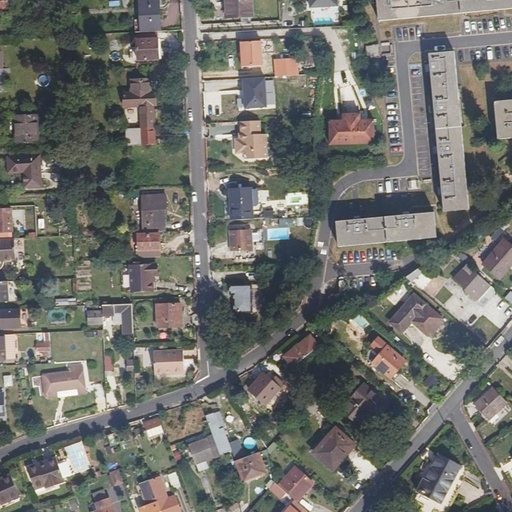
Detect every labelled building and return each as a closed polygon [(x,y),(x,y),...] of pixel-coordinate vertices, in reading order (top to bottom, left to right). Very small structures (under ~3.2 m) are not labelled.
[(136,20),(136,33),(138,33),(159,32),(160,32),(158,0),(151,0),(141,1),(141,20),(136,20)] [(252,18),(251,0),(225,0),(226,19),(252,18)] [(339,8),(338,0),(308,0),(309,10),(339,8)] [(511,8),(511,0),(376,0),(378,22),(511,8)] [(71,8),(63,9),(64,37),(72,36),(71,8)] [(159,32),(138,33),(139,50),(139,61),(160,59),(159,32)] [(262,68),(261,42),(242,43),(243,69),(262,68)] [(379,57),(378,47),(368,48),(369,58),(379,57)] [(469,209),(454,53),(429,55),(445,212),(469,209)] [(276,61),(276,78),(298,77),(297,60),(276,61)] [(128,146),(156,144),(154,105),(157,105),(156,92),(153,92),(152,80),(133,81),(133,93),(126,94),(127,107),(142,106),(143,128),(127,129),(128,146)] [(55,98),(55,107),(67,106),(67,98),(55,98)] [(511,137),(511,100),(496,102),(499,139),(511,137)] [(341,123),(328,123),(328,147),(373,146),(371,122),(358,123),(357,113),(340,113),(341,123)] [(38,143),(37,114),(15,115),(17,143),(38,143)] [(261,133),(261,119),(241,120),(241,136),(238,136),(235,139),(235,148),(238,151),(248,151),(247,157),(259,156),(259,150),(267,150),(266,133),(261,133)] [(41,187),(40,156),(8,158),(9,172),(11,172),(24,172),(25,187),(25,188),(41,187)] [(25,187),(24,172),(11,172),(11,188),(25,187)] [(231,191),(232,220),(252,219),(251,213),(260,213),(260,190),(231,191)] [(144,232),(165,231),(165,218),(167,217),(166,195),(142,196),(144,232)] [(0,208),(0,232),(13,232),(12,208),(0,208)] [(438,238),(435,213),(333,224),(335,249),(438,238)] [(72,217),(57,218),(58,236),(73,236),(72,217)] [(243,232),(243,224),(232,224),(233,258),(244,258),(243,244),(246,244),(246,240),(249,240),(249,232),(243,232)] [(137,258),(161,257),(159,235),(138,236),(139,251),(137,251),(137,258)] [(72,237),(56,237),(56,251),(72,250),(72,237)] [(13,239),(0,239),(0,260),(0,261),(15,260),(13,239)] [(511,264),(511,246),(505,240),(484,264),(500,278),(511,264)] [(155,276),(154,264),(130,265),(131,291),(153,290),(152,276),(155,276)] [(489,294),(469,276),(454,292),(470,306),(472,304),(476,308),(489,294)] [(8,281),(0,281),(0,301),(9,301),(8,281)] [(253,311),(251,285),(230,286),(231,295),(235,294),(236,312),(253,311)] [(443,320),(416,296),(391,323),(403,333),(414,321),(429,335),(443,320)] [(181,326),(180,303),(157,304),(158,327),(181,326)] [(123,333),(133,333),(132,305),(103,306),(103,310),(103,316),(114,315),(114,313),(122,312),(123,333)] [(20,309),(0,309),(0,318),(2,319),(2,330),(21,329),(20,309)] [(90,325),(104,324),(103,316),(103,310),(89,311),(90,325)] [(42,358),(51,357),(50,334),(44,334),(44,345),(36,346),(36,353),(42,352),(42,358)] [(5,336),(0,336),(0,360),(16,360),(15,343),(5,343),(5,336)] [(284,358),(292,368),(318,347),(310,337),(284,358)] [(374,345),(375,346),(382,353),(373,363),(391,379),(399,370),(407,361),(381,338),(374,345)] [(382,353),(375,346),(366,356),(373,363),(382,353)] [(184,369),(183,349),(155,351),(155,373),(168,372),(167,370),(184,369)] [(114,357),(105,358),(105,373),(114,373),(114,357)] [(134,372),(134,361),(127,362),(128,368),(126,368),(126,372),(134,372)] [(84,397),(82,369),(69,370),(70,375),(43,377),(45,399),(84,397)] [(402,374),(399,370),(391,379),(395,382),(402,374)] [(281,388),(265,374),(250,390),(266,404),(281,388)] [(431,374),(424,381),(432,389),(439,381),(431,374)] [(13,375),(5,375),(5,386),(13,386),(13,375)] [(389,407),(365,385),(342,411),(358,424),(368,413),(376,421),(389,407)] [(490,421),(509,403),(495,387),(475,405),(490,421)] [(303,399),(309,404),(313,398),(308,393),(303,399)] [(309,404),(305,408),(313,415),(323,404),(314,397),(313,398),(309,404)] [(96,400),(97,415),(106,412),(106,398),(96,400)] [(221,410),(214,413),(220,429),(227,426),(221,410)] [(214,413),(206,416),(221,454),(225,465),(233,461),(229,451),(232,450),(224,428),(220,429),(214,413)] [(159,419),(154,421),(160,436),(164,435),(159,419)] [(160,436),(154,421),(144,424),(150,440),(160,436)] [(353,445),(337,430),(317,454),(333,468),(353,445)] [(113,433),(106,436),(111,448),(117,447),(113,433)] [(245,454),(239,438),(230,441),(237,457),(245,454)] [(215,458),(208,439),(188,445),(195,465),(215,458)] [(180,450),(174,452),(176,459),(183,458),(180,450)] [(258,452),(237,460),(244,480),(265,472),(258,452)] [(461,466),(438,454),(433,464),(435,465),(426,481),(423,480),(416,492),(440,504),(442,501),(448,505),(460,482),(454,478),(461,466)] [(44,485),(44,486),(52,483),(53,485),(63,482),(62,479),(55,461),(37,467),(36,466),(27,469),(34,489),(44,485)] [(57,464),(62,479),(70,475),(65,461),(57,464)] [(118,468),(109,472),(114,486),(123,482),(118,468)] [(299,503),(316,484),(297,468),(281,486),(289,494),(297,501),(299,503)] [(168,474),(174,490),(182,487),(176,471),(168,474)] [(0,481),(0,504),(19,497),(11,477),(0,481)] [(160,477),(150,481),(161,511),(180,511),(175,496),(168,499),(160,477)] [(192,478),(185,481),(188,490),(195,487),(192,478)] [(161,511),(150,481),(141,484),(149,505),(140,509),(141,511),(161,511)] [(281,486),(276,482),(270,488),(284,500),(285,499),(289,494),(281,486)] [(93,495),(95,503),(107,499),(104,491),(93,495)] [(297,501),(289,494),(285,499),(292,506),(297,501)] [(107,499),(95,503),(97,510),(92,511),(114,511),(109,498),(107,499)] [(309,511),(299,503),(297,501),(292,506),(286,511),(309,511)]
